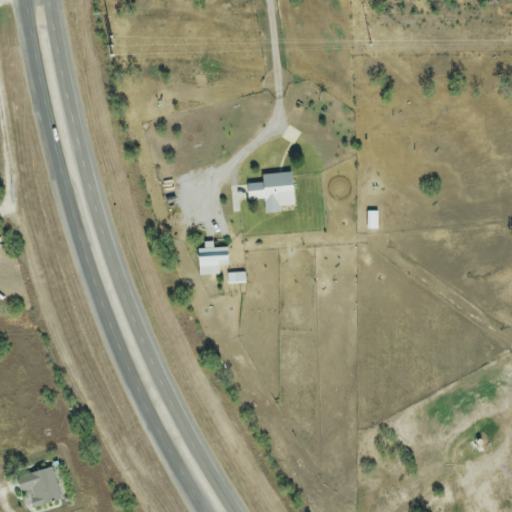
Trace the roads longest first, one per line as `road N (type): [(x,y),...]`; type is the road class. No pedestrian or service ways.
road 1 (primary): [(239,511),(183,429),(116,276),(48,0)]
road 2 (primary): [(23,0),(41,100),(94,285),(140,395),(203,511)]
